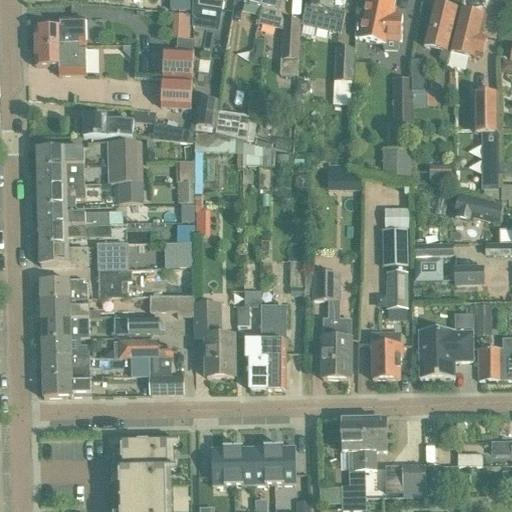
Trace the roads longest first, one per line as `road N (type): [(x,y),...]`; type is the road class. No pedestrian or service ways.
road 1 (residential): [(20,416),(511,404)]
road 2 (residential): [(20,416),(8,0)]
